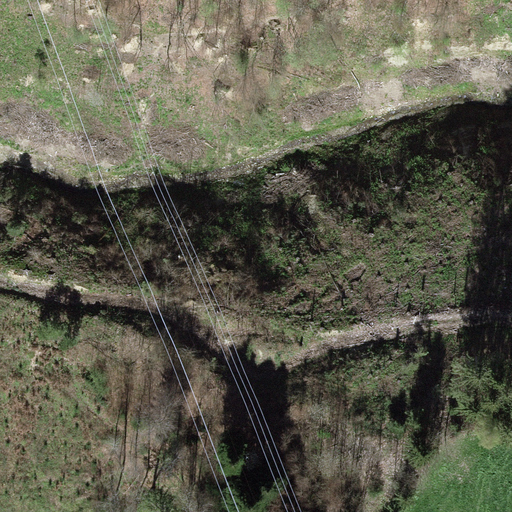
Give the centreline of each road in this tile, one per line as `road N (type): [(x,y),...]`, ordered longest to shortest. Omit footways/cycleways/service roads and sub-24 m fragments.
road 1 (track): [(0,282),(140,313),(269,364),(435,321),(511,319)]
road 2 (track): [(56,0),(118,27),(214,34),(377,0)]
